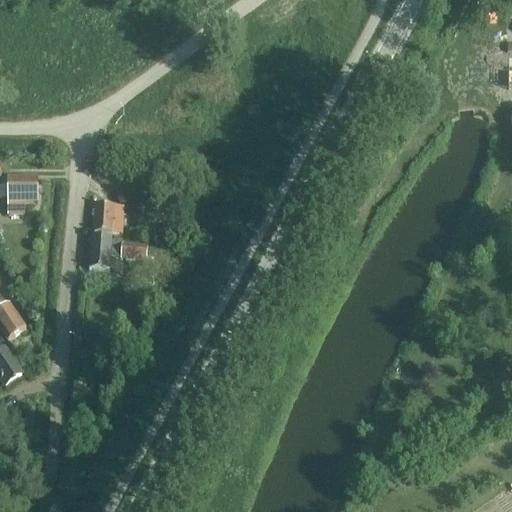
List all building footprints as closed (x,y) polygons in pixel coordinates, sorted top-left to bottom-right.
[(10,182),(8,218),(24,218),(24,206),(37,206),(37,182),(10,182)] [(121,237),(123,209),(95,208),(94,235),(121,237)] [(154,242),(154,231),(138,230),(138,241),(154,242)] [(89,273),(93,273),(109,274),(110,260),(121,261),(121,262),(146,264),(147,248),(122,246),(122,245),(111,244),(111,241),(91,239),(89,273)] [(172,259),(170,271),(193,274),(194,261),(172,259)] [(9,308),(2,312),(0,309),(0,333),(8,345),(26,332),(9,308)] [(0,381),(5,389),(22,378),(5,353),(0,356),(0,381)]
